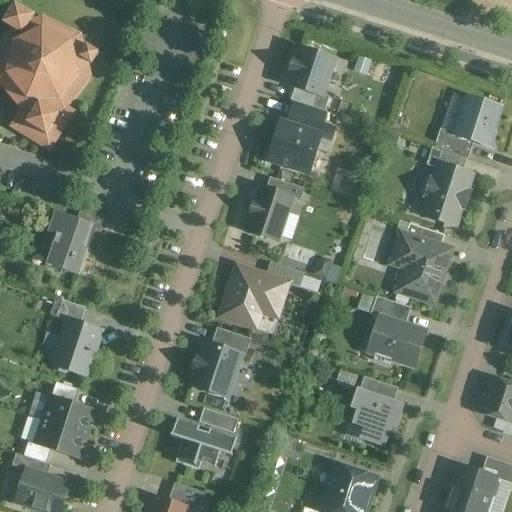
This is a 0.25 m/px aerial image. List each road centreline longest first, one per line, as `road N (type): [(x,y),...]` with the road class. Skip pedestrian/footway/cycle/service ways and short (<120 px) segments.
road 1 (residential): [(115,511),(279,0)]
road 2 (residential): [(511,249),(454,432)]
road 3 (tertiary): [(511,52),(348,0)]
